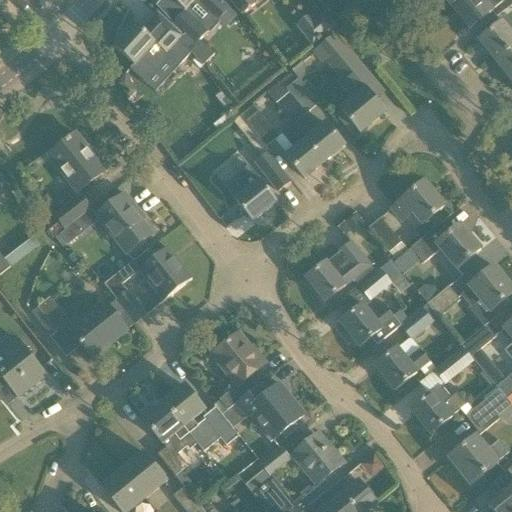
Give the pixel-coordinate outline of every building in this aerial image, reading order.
[(229,11),(217,0),(170,0),(184,13),(171,26),(194,47),(208,32),(193,18),(202,9),(217,23),(229,11)] [(228,0),(242,16),(257,4),(253,0),(228,0)] [(355,0),(354,0),(335,16),(344,28),(364,11),(355,0)] [(444,0),(453,11),(466,0),(444,0)] [(466,0),(453,11),(469,31),(485,18),(501,4),(497,0),(466,0)] [(300,22),(306,38),(329,30),(323,13),(300,22)] [(191,55),(190,53),(194,47),(171,26),(157,14),(141,31),(135,26),(131,29),(128,29),(123,35),(124,38),(114,48),(133,67),(130,70),(146,85),(171,59),(180,67),(191,55)] [(479,42),(495,63),(511,49),(511,33),(503,23),(479,42)] [(340,109),(348,119),(360,134),(385,114),(374,102),(383,94),(335,37),(312,56),(321,66),(325,63),(338,79),(335,82),(350,100),(340,109)] [(511,49),(495,63),(511,82),(511,81),(511,49)] [(195,58),(185,67),(193,77),(203,69),(202,67),(195,58)] [(291,73),(300,84),(301,83),(302,82),(303,81),(304,79),(305,78),(305,76),(305,74),(305,72),(305,71),(304,69),(303,67),(302,66),(301,65),(291,73)] [(301,83),(300,84),(288,94),(306,115),(319,105),(301,83)] [(254,105),(261,116),(277,106),(287,122),(298,115),(287,97),(273,105),(267,97),(254,105)] [(277,137),(257,112),(245,122),(265,147),(277,137)] [(305,116),(292,126),(323,165),(344,148),(324,123),(317,130),(305,116)] [(292,126),(291,125),(280,135),(292,150),(284,156),(304,181),(323,165),(292,126)] [(49,157),(77,194),(106,172),(88,149),(87,150),(75,136),(70,140),(69,140),(65,143),(65,144),(49,157)] [(254,164),(277,193),(290,183),(268,154),(254,164)] [(223,187),(252,224),(277,204),(249,167),(223,187)] [(391,211),(403,225),(412,217),(420,228),(444,208),(424,183),(391,211)] [(125,196),(94,220),(124,258),(143,242),(152,236),(140,222),(138,223),(132,214),(136,210),(125,196)] [(55,217),(64,229),(71,224),(91,209),(81,197),(55,217)] [(368,230),(395,263),(408,253),(380,220),(368,230)] [(64,229),(58,234),(67,245),(80,235),(71,224),(64,229)] [(394,265),(403,276),(403,277),(421,262),(423,265),(439,252),(455,272),(480,251),(460,227),(450,235),(441,224),(410,250),(411,250),(408,253),(395,263),(394,265)] [(0,276),(39,246),(33,239),(4,261),(0,256),(0,276)] [(359,289),(376,274),(371,268),(352,244),(306,280),(324,304),(353,282),(359,289)] [(130,265),(122,271),(129,279),(139,272),(163,303),(192,281),(167,249),(155,259),(148,250),(130,265)] [(380,271),(376,274),(359,289),(370,303),(403,276),(394,265),(383,274),(380,271)] [(460,297),(470,309),(478,302),(488,315),(511,295),(511,290),(494,269),(468,290),(468,291),(460,297)] [(448,288),(426,307),(437,320),(459,302),(448,288)] [(115,301),(122,309),(135,325),(146,317),(126,292),(115,301)] [(37,309),(56,334),(69,324),(50,299),(37,309)] [(110,344),(126,332),(105,305),(70,332),(91,359),(92,358),(91,357),(109,343),(110,344)] [(400,328),(401,327),(384,306),(372,316),(364,306),(340,324),(342,326),(338,329),(345,338),(349,335),(359,348),(371,340),(376,347),(400,328)] [(426,307),(401,327),(400,328),(410,341),(437,320),(426,307)] [(511,361),(511,323),(502,332),(511,343),(511,345),(504,352),(511,361)] [(474,363),(496,390),(506,381),(505,381),(480,351),(496,339),(486,327),(461,348),(462,349),(461,349),(474,364),(474,363)] [(0,341),(0,384),(4,381),(18,398),(45,377),(44,376),(36,366),(10,333),(0,341)] [(207,336),(200,343),(205,349),(213,343),(207,336)] [(213,407),(215,410),(215,409),(222,417),(250,393),(242,384),(263,366),(238,336),(212,357),(237,387),(219,402),(213,407)] [(375,368),(395,392),(430,364),(420,351),(407,361),(398,349),(375,368)] [(445,387),(474,364),(461,349),(433,372),(445,387)] [(47,357),(36,366),(44,376),(55,367),(47,357)] [(511,375),(505,381),(506,381),(496,390),(497,391),(496,391),(511,410),(511,375)] [(260,385),(250,393),(222,417),(227,423),(240,412),(246,419),(251,415),(262,427),(259,430),(270,444),(281,436),(284,440),(297,429),(294,425),(304,416),(279,385),(268,394),(260,385)] [(173,396),(163,404),(189,436),(198,428),(194,423),(205,413),(184,387),(182,389),(178,387),(172,392),(173,396)] [(453,417),(466,407),(457,395),(450,400),(441,388),(434,393),(411,412),(430,436),(453,417)] [(511,424),(511,410),(496,391),(480,405),(464,418),(480,436),(499,422),(508,425),(511,424)] [(189,436),(163,404),(153,412),(149,410),(143,415),(144,420),(143,421),(164,447),(166,449),(157,456),(175,478),(187,468),(177,456),(187,447),(190,451),(197,446),(189,436)] [(215,409),(215,410),(203,419),(225,448),(238,438),(232,431),(233,431),(227,423),(222,417),(215,409)] [(478,437),(449,460),(470,486),(499,464),(498,463),(509,454),(499,442),(489,450),(478,437)] [(300,451),(292,458),(306,475),(309,472),(320,485),(328,477),(344,465),(329,447),(326,450),(316,438),(300,451)] [(259,465),(270,479),(291,461),(281,448),(259,465)] [(144,455),(123,472),(146,501),(167,484),(144,455)] [(511,511),(511,468),(489,487),(497,497),(489,503),(491,505),(488,508),(491,511),(511,511)] [(133,511),(146,501),(123,472),(101,489),(120,511),(133,511)] [(274,481),(262,491),(276,508),(271,511),(299,511),(293,504),(290,500),(274,481)] [(320,511),(368,511),(377,505),(358,482),(342,495),(320,511)] [(173,498),(184,511),(202,511),(184,489),(173,498)]
